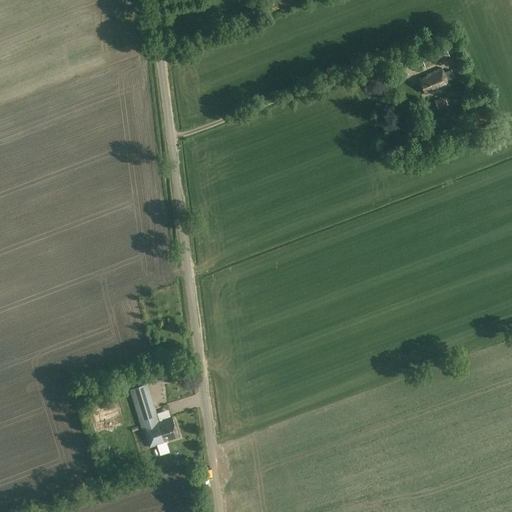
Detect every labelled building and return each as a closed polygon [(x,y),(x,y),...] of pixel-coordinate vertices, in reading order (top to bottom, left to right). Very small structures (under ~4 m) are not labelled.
[(450,43),(449,40),(443,43),(443,41),(418,50),(419,52),(407,57),(412,69),(424,65),(424,66),(449,57),(447,53),(456,50),(453,42),(450,43)] [(448,84),(442,68),(433,72),(434,72),(426,75),(427,77),(419,80),(425,94),(448,84)] [(448,98),(437,100),(439,109),(450,107),(448,98)] [(158,421),(146,384),(129,390),(142,430),(143,429),(149,448),(157,445),(157,444),(178,437),(172,416),(158,421)] [(122,416),(117,401),(91,409),(98,433),(117,427),(115,418),(122,416)]
